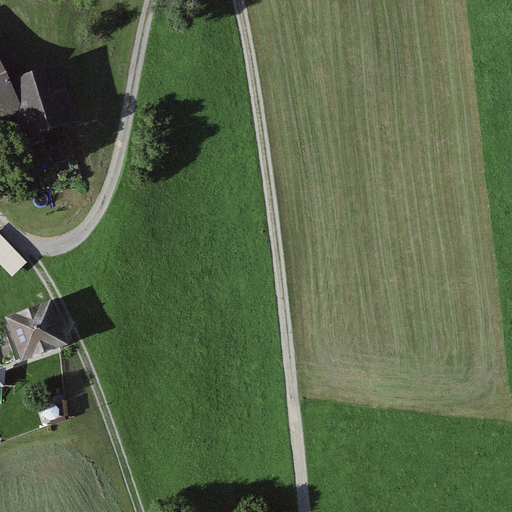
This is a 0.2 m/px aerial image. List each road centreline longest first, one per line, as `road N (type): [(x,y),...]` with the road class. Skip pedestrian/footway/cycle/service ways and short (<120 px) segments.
road 1 (track): [(305,511),(258,88),(238,0)]
road 2 (track): [(149,0),(117,164),(98,211),(79,237),(29,250)]
